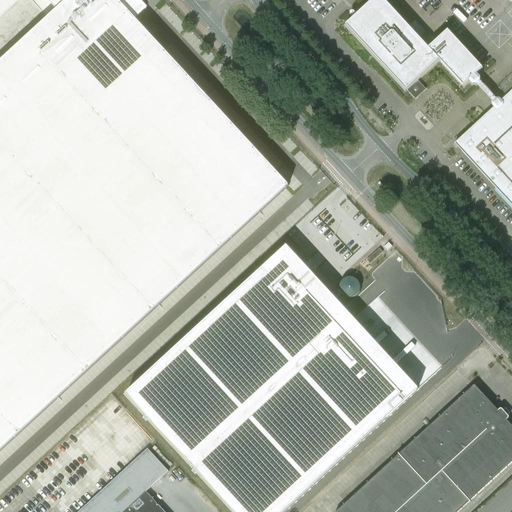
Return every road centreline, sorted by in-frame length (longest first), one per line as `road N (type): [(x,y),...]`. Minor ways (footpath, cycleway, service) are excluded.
road 1 (unknown): [(480,335),(297,511)]
road 2 (tertiary): [(346,174),(511,354)]
road 3 (tertiary): [(202,18),(346,174)]
road 4 (tertiary): [(380,144),(255,0)]
road 5 (tertiary): [(511,281),(380,144)]
